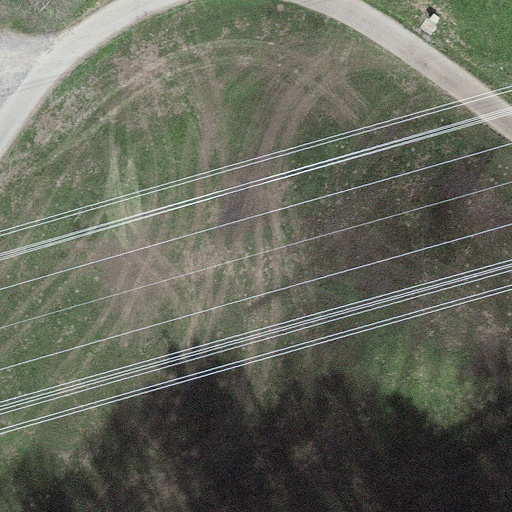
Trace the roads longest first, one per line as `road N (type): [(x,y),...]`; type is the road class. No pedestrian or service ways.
road 1 (unclassified): [(511,126),(416,52),(323,0)]
road 2 (unclassified): [(142,0),(63,51),(0,135)]
